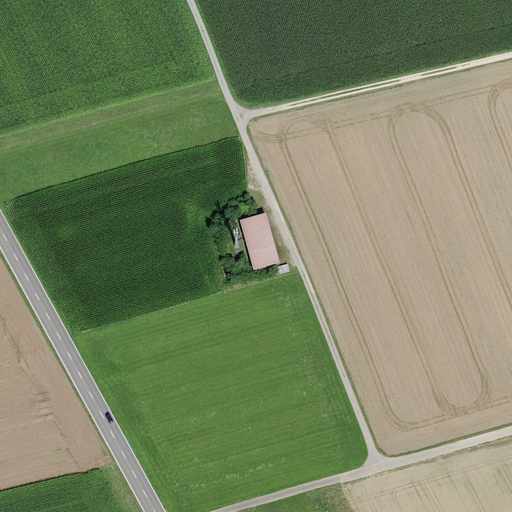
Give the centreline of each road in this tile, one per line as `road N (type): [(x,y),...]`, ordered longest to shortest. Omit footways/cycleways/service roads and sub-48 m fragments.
road 1 (track): [(380,466),(189,0)]
road 2 (secondary): [(167,511),(0,230)]
road 3 (track): [(511,428),(219,511)]
road 4 (track): [(239,117),(511,55)]
